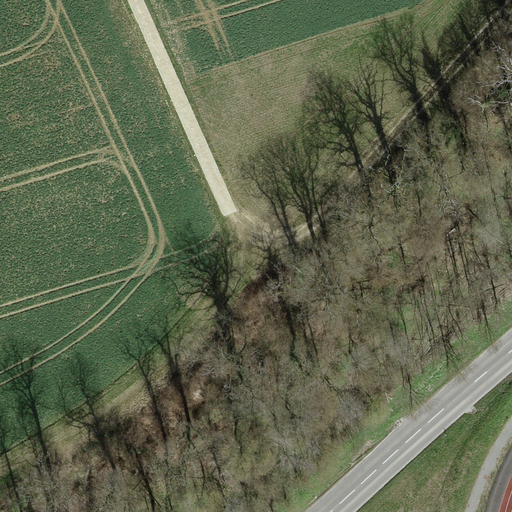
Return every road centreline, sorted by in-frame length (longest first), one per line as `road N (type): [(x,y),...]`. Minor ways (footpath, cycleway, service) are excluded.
road 1 (track): [(253,241),(254,276),(125,396),(0,481)]
road 2 (track): [(253,241),(298,234),(511,4)]
road 3 (track): [(253,241),(220,205),(130,0)]
road 4 (secondary): [(511,349),(331,511)]
